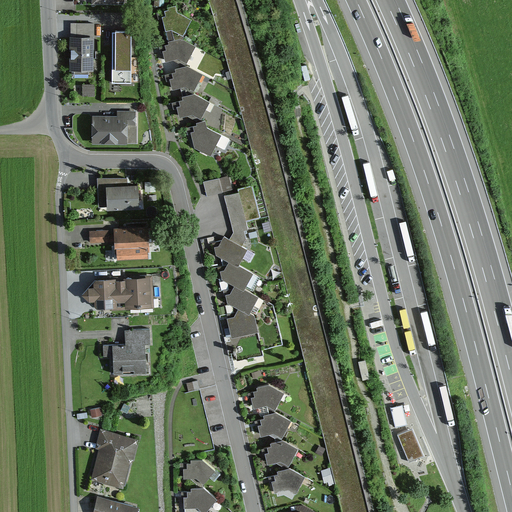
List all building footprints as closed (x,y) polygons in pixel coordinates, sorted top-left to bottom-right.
[(184,34),(194,15),(179,7),(166,10),(166,14),(162,15),(166,31),(175,29),(184,34)] [(94,24),(71,24),(70,71),(93,72),(94,24)] [(130,32),(112,32),(113,82),(132,81),(130,32)] [(184,63),(195,45),(180,36),(166,40),(167,44),(163,45),(167,61),(176,59),(184,63)] [(192,93),(202,74),(187,66),(174,69),(175,73),(170,74),(174,90),(184,88),(192,93)] [(95,85),(83,85),(83,97),(95,97),(95,85)] [(191,117),(200,121),(210,103),(195,94),(182,98),(183,101),(178,102),(182,118),(191,117)] [(118,118),(93,117),(93,143),(127,144),(127,126),(135,126),(136,111),(118,111),(118,118)] [(198,130),(190,131),(192,148),(211,157),(221,135),(207,128),(206,122),(197,123),(198,130)] [(229,178),(204,183),(207,196),(232,190),(229,178)] [(128,179),(98,180),(99,209),(138,208),(137,186),(128,186),(128,179)] [(250,188),(238,191),(246,221),(258,218),(250,188)] [(148,228),(90,232),(91,243),(115,241),(116,260),(129,259),(128,253),(149,252),(148,228)] [(216,252),(230,259),(237,263),(245,247),(224,236),(216,252)] [(237,263),(230,259),(221,276),(235,283),(244,287),(252,270),(237,263)] [(151,278),(81,283),(82,299),(112,297),(113,310),(153,307),(151,278)] [(260,295),(244,287),(235,283),(226,300),(239,306),(251,312),(260,295)] [(255,328),(251,312),(239,306),(234,314),(227,315),(230,333),(255,328)] [(126,347),(105,348),(106,356),(113,356),(114,374),(146,371),(144,345),(152,344),(151,329),(125,330),(126,347)] [(370,379),(365,360),(358,362),(363,381),(370,379)] [(198,381),(187,384),(189,391),(200,387),(198,381)] [(272,411),(283,393),(268,384),(255,388),(255,392),(251,393),(255,408),(264,406),(272,411)] [(396,407),(390,408),(395,428),(407,425),(402,405),(396,407)] [(280,439),(291,420),(275,412),(262,415),(263,419),(259,420),(263,436),(272,434),(280,439)] [(413,429),(398,435),(409,462),(424,456),(413,429)] [(136,439),(103,430),(90,477),(123,486),(136,439)] [(288,467),(298,448),(283,440),(270,443),(270,447),(266,448),(270,464),(279,462),(288,467)] [(193,459),(193,464),(185,464),(186,480),(194,480),(200,486),(215,472),(203,459),(193,459)] [(292,495),(303,476),(288,468),(274,472),(275,475),(271,476),(275,492),(284,491),(292,495)] [(194,487),(194,492),(186,492),(187,509),(195,508),(198,511),(203,511),(216,500),(204,487),(194,487)] [(135,511),(137,507),(99,496),(94,511),(135,511)]
